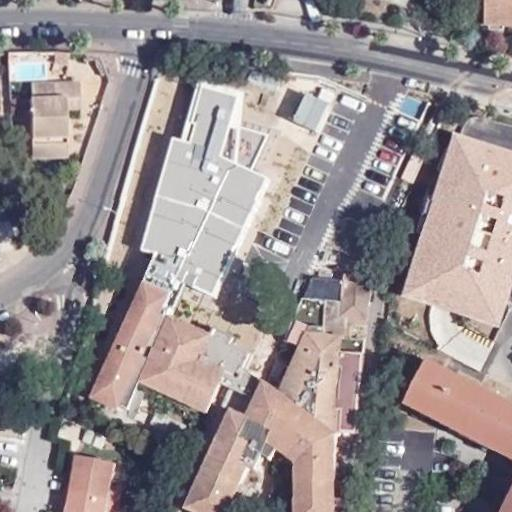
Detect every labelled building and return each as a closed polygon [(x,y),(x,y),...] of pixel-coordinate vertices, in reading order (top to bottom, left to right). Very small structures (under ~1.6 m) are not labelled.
[(322,0),(322,9),(342,9),(342,0),(322,0)] [(511,0),(484,0),(485,26),(511,27),(511,0)] [(176,77),(157,71),(136,141),(180,150),(181,109),(168,105),(176,77)] [(61,100),(76,99),(76,84),(29,83),(28,99),(26,99),(27,143),(61,144),(61,110),(61,100)] [(76,110),(76,99),(61,100),(61,110),(76,110)] [(276,112),(190,111),(189,155),(209,155),(209,170),(255,170),(255,156),(275,156),(276,112)] [(61,144),(27,143),(27,156),(61,156),(61,144)] [(453,330),(457,333),(457,332),(491,266),(487,264),(497,243),(511,215),(511,200),(451,173),(427,219),(399,322),(443,347),(453,330)] [(171,259),(180,267),(187,259),(178,251),(171,259)] [(145,375),(210,406),(221,384),(257,402),(249,420),(241,416),(194,511),(228,511),(249,469),(256,472),(263,457),(264,456),(268,446),(277,452),(278,450),(293,461),(300,451),(306,456),(305,511),(335,511),(336,440),(340,433),(356,435),(365,341),(352,340),(345,339),(347,318),(368,320),(372,281),(347,278),(344,304),(305,300),(287,338),(304,346),(280,395),(263,383),(266,378),(247,368),(253,356),(233,346),(237,340),(215,329),(212,336),(172,317),(175,310),(166,306),(172,294),(146,281),(91,397),(117,409),(119,405),(122,399),(131,403),(141,382),(142,382),(145,375)] [(368,320),(347,318),(345,339),(352,340),(354,325),(367,327),(368,320)] [(448,349),(457,333),(453,330),(443,347),(448,349)] [(511,511),(511,405),(429,364),(406,407),(511,459),(511,495),(503,511),(511,511)] [(142,382),(207,413),(210,406),(145,375),(142,382)] [(28,390),(11,383),(7,393),(23,401),(28,390)] [(119,405),(128,409),(131,403),(122,399),(119,405)] [(191,511),(194,511),(241,416),(233,413),(187,510),(191,511)] [(270,461),(277,452),(268,446),(264,456),(270,461)] [(298,464),(297,511),(305,511),(306,456),(300,451),(293,461),(298,464)] [(69,495),(117,504),(118,505),(121,489),(111,487),(115,465),(76,457),(74,470),(69,495)] [(67,495),(69,495),(74,470),(69,469),(64,494),(67,495)] [(66,511),(116,511),(118,505),(117,504),(67,495),(64,494),(61,508),(67,509),(66,511)]
